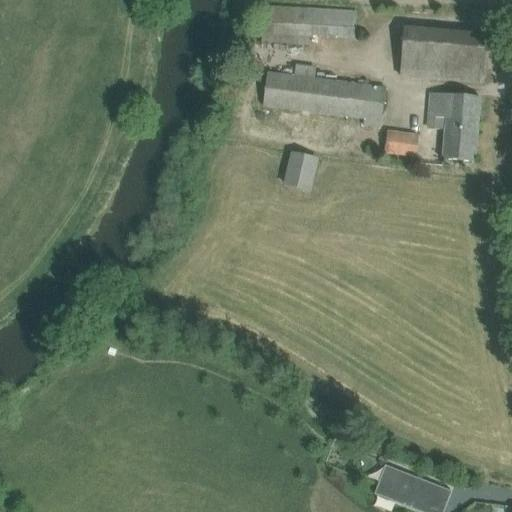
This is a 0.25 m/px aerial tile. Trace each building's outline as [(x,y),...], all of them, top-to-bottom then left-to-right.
[(357,12),(263,6),(261,44),(312,47),(313,36),(355,39),(357,12)] [(485,36),(465,35),(406,30),(402,78),(482,84),(485,36)] [(316,70),(296,67),(294,77),(266,73),(262,107),(363,120),(362,127),(380,130),(385,89),(314,80),(316,70)] [(429,117),(429,118),(435,118),(434,130),(445,131),(443,160),(455,161),(475,163),(480,98),(461,96),(431,93),(429,117)] [(416,158),(419,135),(387,132),(385,155),(416,158)] [(317,160),(293,154),(286,185),(309,191),(317,160)] [(418,511),(445,511),(452,493),(386,467),(375,495),(418,511)]
